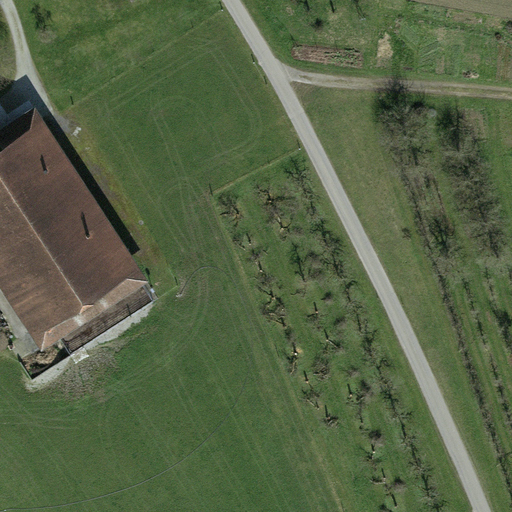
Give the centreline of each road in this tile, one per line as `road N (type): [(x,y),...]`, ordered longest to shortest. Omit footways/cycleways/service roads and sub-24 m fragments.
road 1 (unclassified): [(231,0),(489,511)]
road 2 (track): [(270,70),(511,106)]
